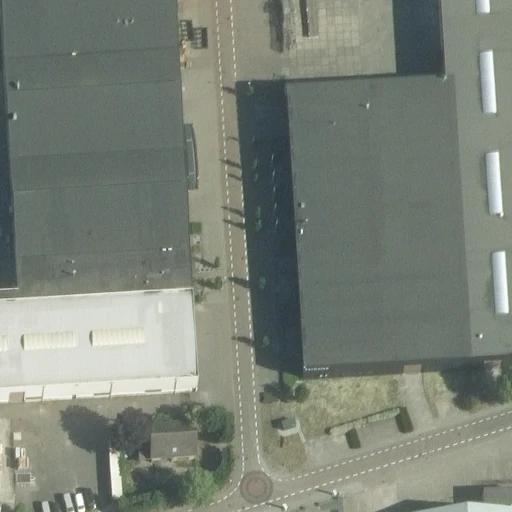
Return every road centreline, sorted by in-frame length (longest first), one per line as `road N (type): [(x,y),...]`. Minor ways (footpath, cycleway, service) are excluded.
road 1 (unclassified): [(262,499),(227,0)]
road 2 (unclassified): [(262,499),(511,423)]
